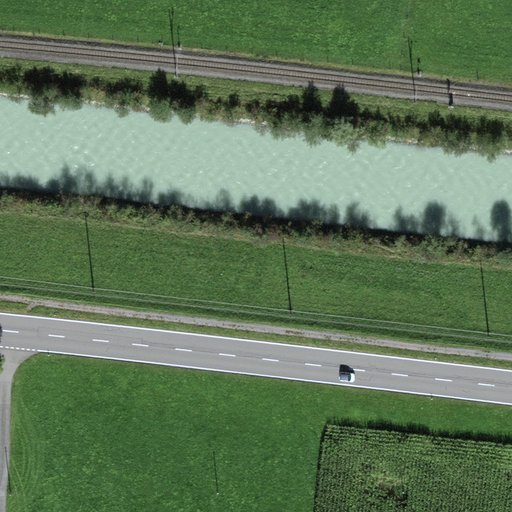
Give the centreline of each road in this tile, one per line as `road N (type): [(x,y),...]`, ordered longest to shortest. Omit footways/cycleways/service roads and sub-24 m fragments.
road 1 (primary): [(0,330),(511,389)]
road 2 (track): [(0,458),(10,331)]
